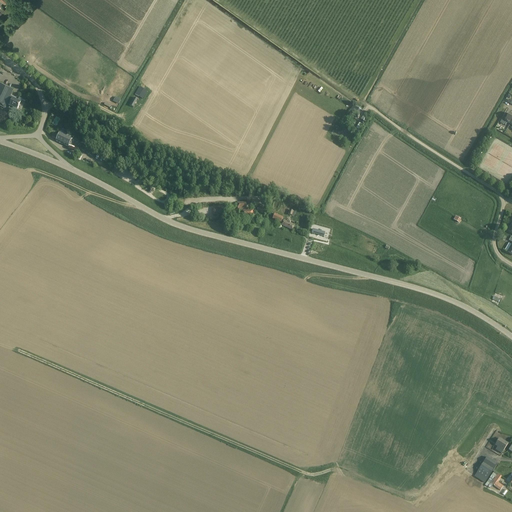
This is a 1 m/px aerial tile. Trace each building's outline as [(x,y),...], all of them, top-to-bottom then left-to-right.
[(6,104),(10,97),(13,90),(0,83),(0,105),(5,108),(6,104)] [(135,94),(143,99),(148,91),(139,86),(135,94)] [(16,99),(10,97),(6,104),(10,106),(9,106),(17,110),(20,103),(21,100),(17,98),(16,99)] [(356,108),(354,107),(350,112),(353,113),(352,114),(358,118),(362,112),(356,108)] [(369,117),(364,114),(360,119),(366,123),(369,117)] [(510,124),(511,120),(511,115),(509,114),(505,120),(502,119),(500,123),(503,125),(504,124),(505,125),(507,123),(510,124)] [(72,140),(60,134),(56,141),(68,148),(70,145),(71,146),(73,143),(71,143),(72,140)] [(95,152),(84,145),(81,150),(92,157),(95,152)] [(246,203),(237,203),(237,210),(243,210),(243,215),(243,218),(252,218),(252,214),(253,214),(253,210),(245,210),(246,210),(246,203)] [(283,218),(272,214),(270,218),(281,223),(282,223),(281,225),(292,230),(295,225),(284,220),(283,222),(281,222),(283,218)] [(462,403),(437,435),(472,462),(497,430),(462,403)] [(508,444),(499,439),(495,445),(503,451),(508,444)] [(486,483),(498,463),(487,457),(475,477),(486,483)] [(502,477),(498,474),(490,484),(500,491),(503,487),(498,482),(502,477)]
